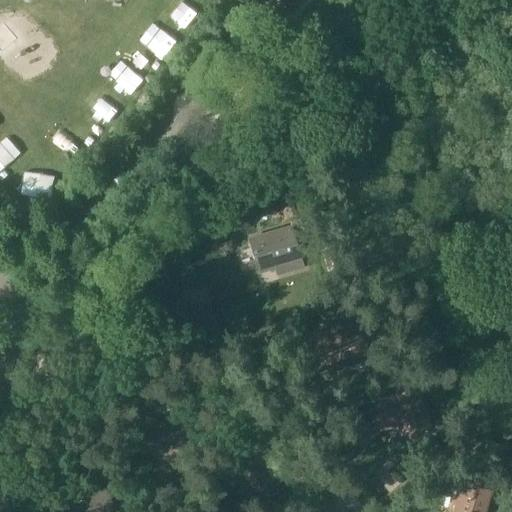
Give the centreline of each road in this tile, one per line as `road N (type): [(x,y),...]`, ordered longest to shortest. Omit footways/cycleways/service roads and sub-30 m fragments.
road 1 (unclassified): [(37,392),(163,251),(356,0)]
road 2 (track): [(366,511),(213,349),(194,339),(129,374),(0,507)]
road 3 (unknown): [(0,240),(70,218),(123,171),(255,0)]
